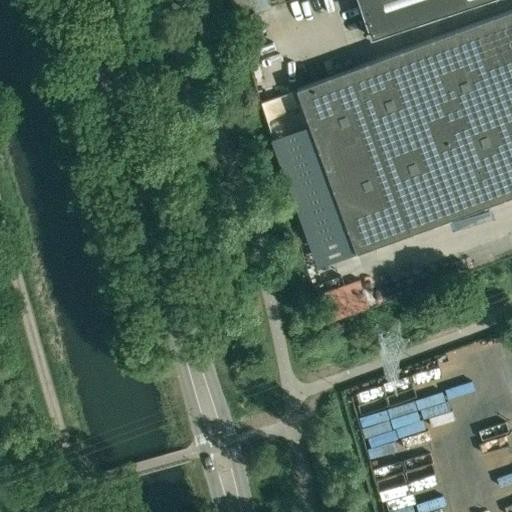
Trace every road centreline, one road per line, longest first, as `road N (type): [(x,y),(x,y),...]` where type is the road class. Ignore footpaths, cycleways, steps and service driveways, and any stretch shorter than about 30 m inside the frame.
road 1 (track): [(80,511),(0,217)]
road 2 (unclassified): [(162,271),(81,0)]
road 3 (unclassified): [(244,511),(231,442),(162,271)]
road 4 (unclassified): [(162,271),(224,511)]
